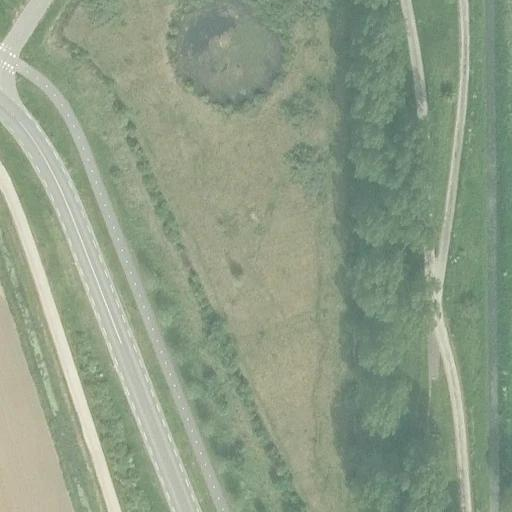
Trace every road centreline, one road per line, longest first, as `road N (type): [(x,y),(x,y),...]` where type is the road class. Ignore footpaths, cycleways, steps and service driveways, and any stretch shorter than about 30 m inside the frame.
road 1 (tertiary): [(0,102),(52,171),(189,511)]
road 2 (unclassified): [(462,0),(461,118),(434,312)]
road 3 (unclassified): [(434,312),(423,120),(405,0)]
road 4 (unclassified): [(434,312),(455,384),(466,511)]
